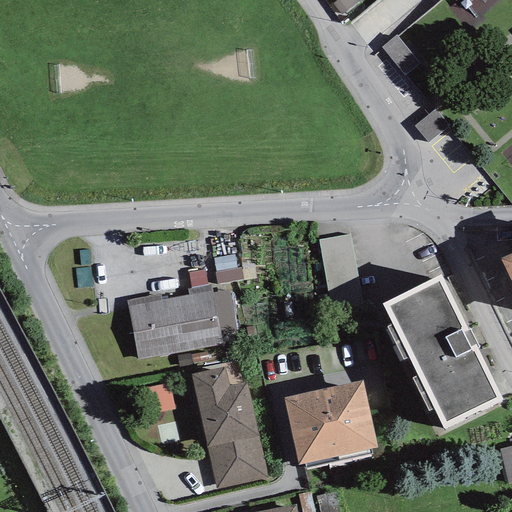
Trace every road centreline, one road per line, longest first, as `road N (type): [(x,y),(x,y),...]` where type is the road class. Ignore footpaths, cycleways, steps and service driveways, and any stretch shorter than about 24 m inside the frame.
road 1 (residential): [(5,230),(408,198)]
road 2 (residential): [(142,511),(5,230)]
road 3 (residential): [(307,0),(396,139),(408,198)]
road 4 (residential): [(408,198),(449,231),(511,364)]
road 5 (unknown): [(198,511),(363,470)]
